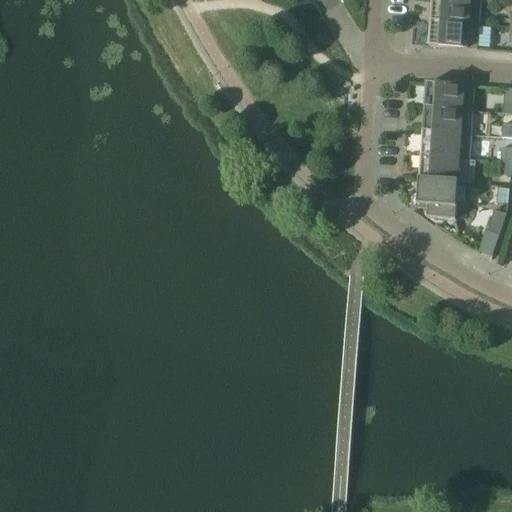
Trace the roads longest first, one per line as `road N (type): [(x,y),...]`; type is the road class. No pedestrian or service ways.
road 1 (residential): [(361,198),(371,214),(433,257),(511,298)]
road 2 (residential): [(370,63),(511,73)]
road 3 (residential): [(361,198),(370,63)]
